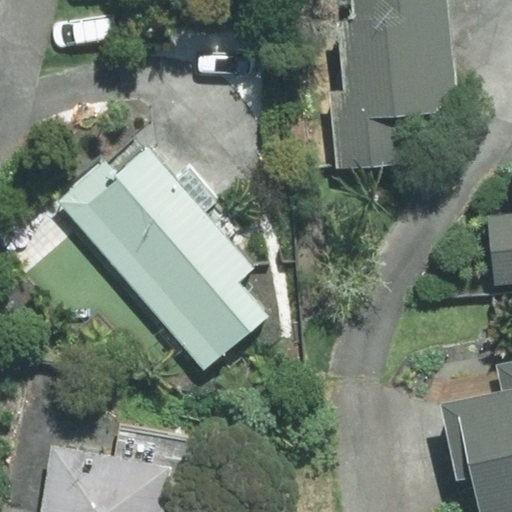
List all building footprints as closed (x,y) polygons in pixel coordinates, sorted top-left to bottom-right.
[(426,113),(449,85),(438,0),(343,0),(346,18),(327,21),(335,89),(324,90),(333,169),(404,161),(399,115),(426,113)] [(174,178),(147,146),(115,172),(106,162),(63,198),(205,369),(264,320),(231,281),(248,268),(202,211),(216,199),(188,166),(174,178)] [(511,175),(510,176),(511,193),(511,217),(485,220),(492,286),(511,284),(511,175)] [(496,392),(427,407),(442,480),(466,476),(473,511),(511,511),(511,362),(491,367),(496,392)] [(155,511),(161,465),(40,451),(32,511),(155,511)]
